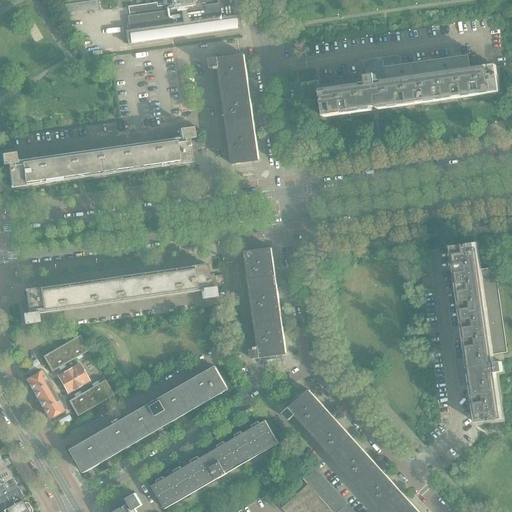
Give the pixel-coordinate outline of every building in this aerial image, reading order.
[(96,9),(94,0),(64,5),(66,13),(96,9)] [(240,28),(238,16),(234,16),(231,0),(201,0),(196,1),(191,1),(192,7),(169,10),(127,16),(128,22),(128,25),(130,39),(131,44),(150,41),(169,38),(235,29),(240,28)] [(162,0),(163,2),(163,6),(168,5),(169,10),(192,7),(191,1),(196,1),(196,0),(162,0)] [(258,160),(248,91),(243,56),(245,56),(245,55),(210,60),(211,69),(215,69),(215,70),(219,70),(232,165),(260,161),(259,160),(258,160)] [(500,93),(496,71),(496,66),(469,69),(467,55),(382,67),(382,68),(380,68),(380,67),(378,66),(377,67),(376,68),(366,70),(367,77),(365,77),(366,84),(320,90),(324,117),(372,111),(371,108),(378,107),(378,110),(500,93)] [(191,162),(190,152),(190,149),(204,147),(203,138),(195,140),(194,138),(193,138),(192,128),(178,130),(179,137),(15,160),(14,153),(1,155),(2,165),(1,165),(2,170),(2,169),(3,176),(9,175),(11,188),(191,162)] [(507,352),(495,268),(481,270),(477,243),(450,247),(466,359),(468,358),(469,364),(465,365),(466,373),(465,373),(464,374),(464,375),(465,376),(466,377),(467,377),(468,376),(468,375),(471,374),(472,384),(469,384),(475,423),(502,419),(495,373),(503,372),(501,362),(494,363),(493,354),(507,352)] [(285,353),(276,284),(271,249),(272,249),(272,248),(245,252),(245,253),(258,347),(254,348),(255,349),(251,350),(252,359),(287,354),(287,353),(285,353)] [(37,314),(191,293),(201,291),(202,299),(216,297),(214,287),(216,286),(215,285),(214,276),(207,277),(206,264),(25,289),(27,302),(21,303),(22,310),(21,310),(22,314),(23,314),(25,324),(38,322),(37,314)] [(223,284),(222,275),(214,276),(215,285),(223,284)] [(79,335),(70,341),(79,356),(88,351),(79,335)] [(79,356),(70,341),(61,346),(70,361),(79,356)] [(70,361),(61,346),(52,351),(61,366),(70,361)] [(61,366),(52,351),(43,356),(52,372),(61,366)] [(89,381),(79,364),(58,376),(65,389),(68,393),(89,381)] [(84,473),(210,400),(228,389),(215,366),(70,450),(84,473)] [(44,376),(51,372),(50,370),(49,368),(48,369),(42,372),(41,371),(26,379),(32,390),(47,382),(44,376)] [(105,380),(96,385),(104,400),(113,395),(105,380)] [(57,399),(53,392),(47,382),(32,390),(42,408),(57,399)] [(104,400),(96,385),(87,390),(95,406),(104,400)] [(95,406),(87,390),(77,396),(86,411),(95,406)] [(417,511),(369,458),(309,392),(310,391),(309,390),(283,414),(289,421),(295,415),(312,434),(382,511),(417,511)] [(86,411),(77,396),(68,401),(77,416),(86,411)] [(63,410),(63,409),(69,405),(70,405),(69,402),(68,401),(60,405),(57,399),(42,408),(49,419),(63,410)] [(227,474),(236,468),(279,443),(266,421),(212,452),(213,454),(199,462),(197,460),(152,486),(165,509),(217,479),(218,479),(227,474)] [(337,511),(347,504),(314,467),(303,478),(308,484),(281,508),(284,511),(337,511)] [(0,484),(12,478),(11,477),(11,475),(9,472),(8,472),(6,469),(0,472),(0,484)] [(0,497),(17,487),(15,485),(16,483),(14,480),(12,480),(12,478),(0,484),(0,497)] [(6,507),(22,497),(21,495),(22,494),(20,491),(19,490),(17,487),(0,497),(0,502),(3,501),(6,507)] [(134,511),(134,510),(142,505),(135,493),(126,499),(126,497),(122,500),(121,500),(116,503),(120,509),(113,511),(134,511)] [(4,511),(20,511),(30,506),(28,503),(25,502),(23,503),(21,500),(4,510),(4,511)]
